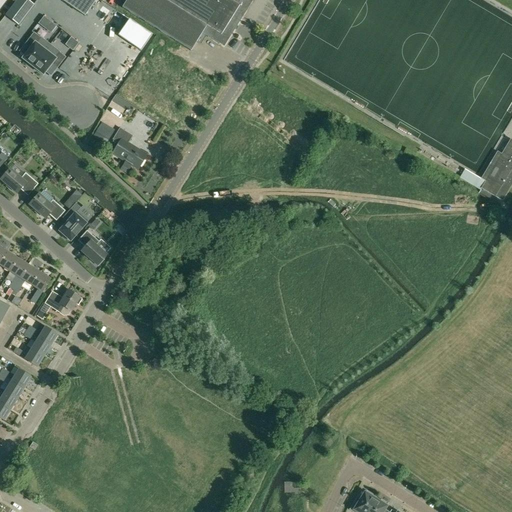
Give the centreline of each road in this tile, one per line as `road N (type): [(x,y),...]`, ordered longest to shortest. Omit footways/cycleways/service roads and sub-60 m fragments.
road 1 (unclassified): [(115,269),(290,0)]
road 2 (residential): [(0,457),(101,290)]
road 3 (residential): [(101,290),(0,199)]
road 4 (residential): [(328,511),(352,467),(425,511)]
